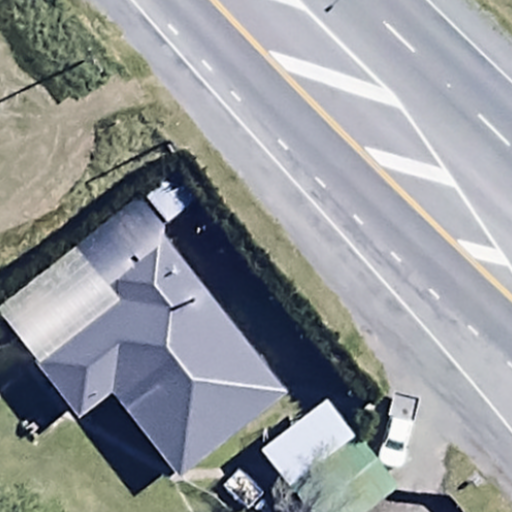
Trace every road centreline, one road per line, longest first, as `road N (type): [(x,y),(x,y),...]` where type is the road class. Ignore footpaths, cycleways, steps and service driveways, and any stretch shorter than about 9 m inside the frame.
road 1 (unknown): [(511,374),(229,0)]
road 2 (trunk): [(511,222),(259,0)]
